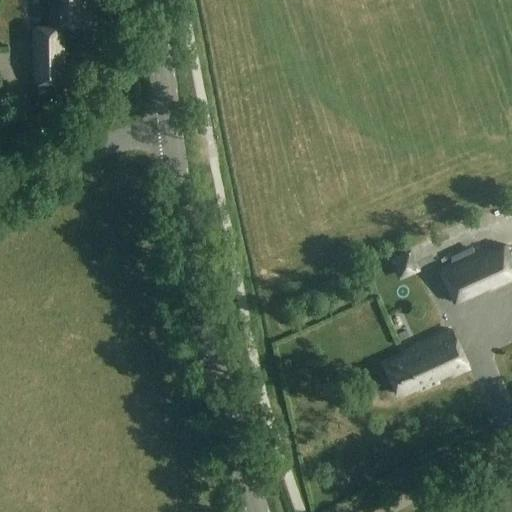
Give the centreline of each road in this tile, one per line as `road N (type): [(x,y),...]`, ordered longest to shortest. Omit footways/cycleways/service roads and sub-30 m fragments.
road 1 (tertiary): [(259,511),(223,400),(170,129)]
road 2 (unclassified): [(0,181),(170,129)]
road 3 (unclassified): [(382,511),(511,437)]
road 4 (tertiary): [(170,129),(146,0)]
